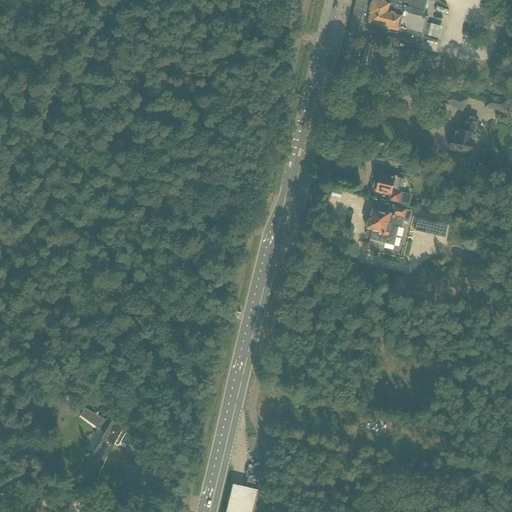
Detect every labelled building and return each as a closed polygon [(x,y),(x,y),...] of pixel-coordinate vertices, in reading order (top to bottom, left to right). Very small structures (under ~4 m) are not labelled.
[(427,0),(386,0),(386,3),(375,0),(372,0),(369,14),(370,14),(367,28),(366,28),(379,32),(378,35),(395,39),(416,44),(418,36),(422,38),(428,17),(423,16),(427,0)] [(272,23),(260,21),(257,34),(268,36),(268,37),(269,37),(270,35),(269,35),(272,23)] [(371,64),(373,45),(365,45),(364,64),(371,64)] [(463,113),(469,100),(449,90),(443,103),(463,113)] [(490,102),(489,108),(501,110),(502,104),(490,102)] [(478,133),(475,133),(477,118),(466,116),(464,131),(456,130),(456,135),(453,134),(450,149),(460,151),(459,156),(470,158),(471,153),(474,153),(476,142),(479,140),(479,136),(478,133)] [(380,175),(376,190),(386,193),(389,194),(388,199),(399,202),(408,205),(411,194),(401,192),(398,191),(399,186),(402,187),(404,180),(401,179),(396,178),(388,176),(387,177),(380,175)] [(447,189),(461,198),(467,190),(452,180),(447,189)] [(365,223),(365,224),(365,226),(366,227),(367,228),(369,228),(372,229),(370,239),(369,240),(367,251),(379,253),(381,242),(394,245),(399,227),(401,227),(403,220),(408,221),(411,211),(394,207),(392,214),(383,212),(373,209),(371,218),(370,218),(369,219),(368,220),(367,220),(366,222),(365,223)] [(126,424),(118,419),(111,415),(108,417),(106,420),(86,408),(81,415),(93,424),(94,423),(97,425),(96,427),(105,433),(102,438),(93,454),(105,460),(114,444),(118,446),(119,445),(118,445),(126,432),(127,432),(123,430),(126,424)] [(261,472),(248,469),(246,475),(247,475),(249,475),(246,488),(258,490),(258,491),(261,478),(259,477),(261,472)] [(251,511),(255,494),(234,489),(229,511),(251,511)] [(42,511),(42,500),(29,501),(30,511),(42,511)]
